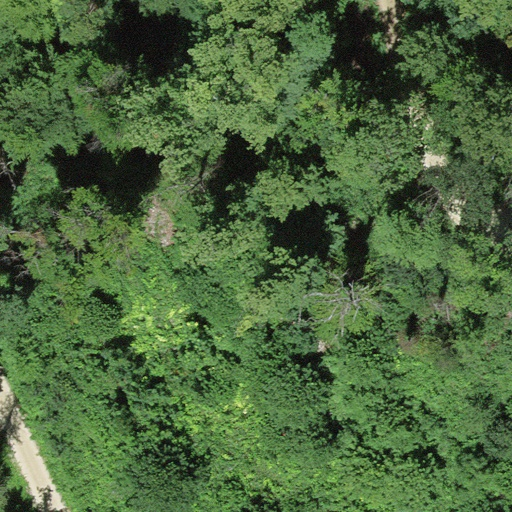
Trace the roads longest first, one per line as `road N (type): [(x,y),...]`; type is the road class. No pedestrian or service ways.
road 1 (track): [(322,0),(385,170),(476,204),(511,199)]
road 2 (track): [(58,511),(0,395)]
